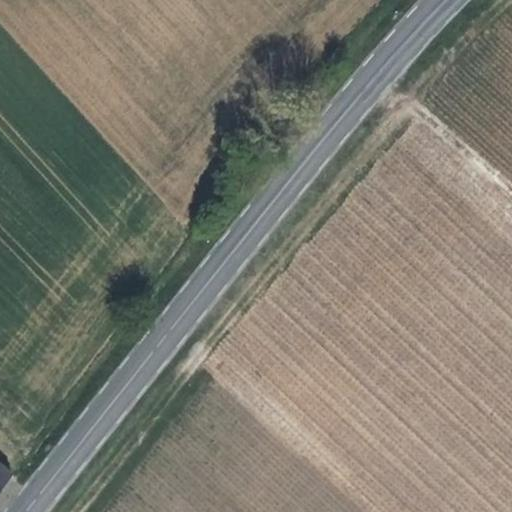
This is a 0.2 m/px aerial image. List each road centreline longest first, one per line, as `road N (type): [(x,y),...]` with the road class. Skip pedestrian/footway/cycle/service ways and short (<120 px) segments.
road 1 (primary): [(15,511),(312,140),(452,0)]
road 2 (track): [(511,191),(380,71)]
